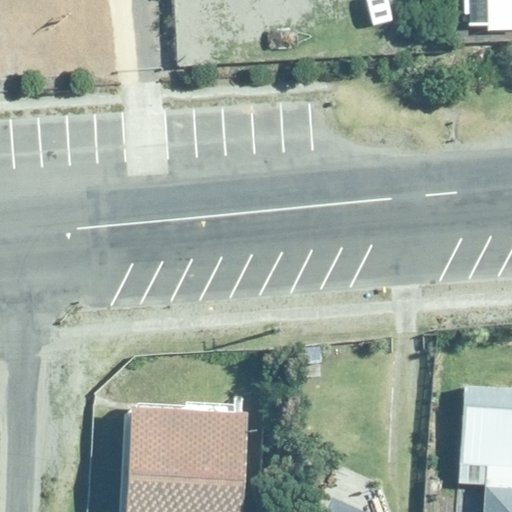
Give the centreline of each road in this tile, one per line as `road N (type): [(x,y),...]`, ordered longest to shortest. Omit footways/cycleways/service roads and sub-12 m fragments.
road 1 (tertiary): [(29,235),(511,185)]
road 2 (residential): [(8,511),(29,235)]
